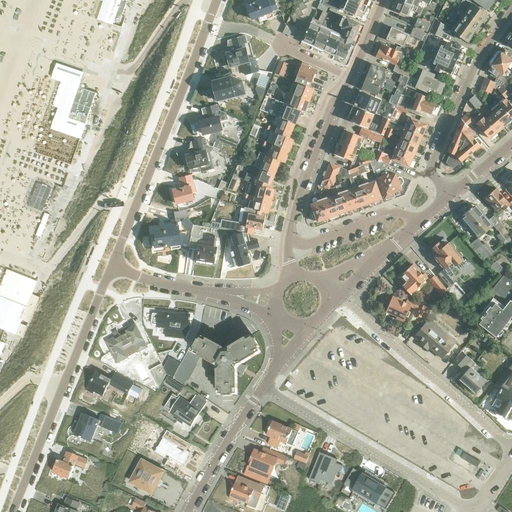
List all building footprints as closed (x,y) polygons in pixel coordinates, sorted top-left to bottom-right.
[(121,0),(99,0),(104,1),(97,21),(114,27),(118,14),(123,15),(127,4),(121,2),(121,0)] [(252,19),(272,11),(267,0),(257,0),(257,1),(247,6),(252,19)] [(298,0),(296,1),(298,5),(301,11),(301,10),(306,8),(304,4),(303,4),(301,0),(298,0)] [(367,7),(367,6),(353,0),(343,0),(342,2),(339,0),(320,0),(319,2),(338,11),(340,8),(357,16),(357,15),(361,17),(366,7),(367,7)] [(420,14),(422,9),(399,0),(397,0),(393,11),(407,16),(407,15),(410,9),(414,11),(415,12),(420,14)] [(399,0),(422,9),(423,9),(418,7),(420,1),(425,3),(426,0),(399,0)] [(465,12),(481,24),(485,18),(485,15),(486,13),(471,3),(467,0),(462,0),(461,2),(468,7),(465,12)] [(496,0),(474,0),(486,9),(487,8),(491,11),(495,5),(495,4),(497,1),(496,0)] [(301,11),(298,5),(293,8),(295,12),(298,17),(303,15),(301,10),(301,11)] [(321,25),(322,26),(328,13),(323,11),(320,17),(318,20),(313,17),(302,41),(307,44),(308,42),(313,44),(321,25)] [(298,17),(295,12),(290,15),(295,24),(300,22),(298,17)] [(458,21),(473,31),(474,29),(477,29),(481,24),(465,12),(458,21)] [(346,34),(345,36),(344,38),(352,41),(360,23),(342,16),(338,24),(343,26),(342,28),(343,28),(342,30),(342,32),(346,34)] [(427,31),(430,24),(418,18),(415,25),(427,31)] [(435,19),(430,32),(439,37),(441,37),(446,26),(435,19)] [(472,33),(473,31),(458,21),(452,30),(466,41),(469,41),(473,35),(472,33)] [(283,33),(288,35),(292,25),(287,23),(283,33)] [(292,25),(288,35),(293,37),(297,28),(292,25)] [(321,25),(313,44),(318,47),(317,48),(323,51),(331,30),(322,26),(321,25)] [(410,35),(409,34),(410,34),(393,26),(392,27),(388,25),(385,33),(389,35),(387,39),(404,46),(406,41),(411,44),(414,37),(421,40),(425,42),(428,34),(414,27),(410,35)] [(342,35),(331,30),(323,51),(328,53),(329,51),(334,53),(342,35)] [(345,60),(352,41),(344,38),(345,36),(342,35),(334,53),(339,56),(338,57),(345,60)] [(245,36),(232,39),(227,41),(227,53),(226,53),(230,66),(241,63),(244,74),(257,71),(254,58),(247,59),(243,43),(246,42),(248,41),(247,38),(245,39),(245,36)] [(436,53),(456,63),(457,60),(460,61),(464,52),(451,46),(452,44),(442,39),(438,48),(424,43),(422,48),(430,51),(436,53)] [(393,70),(401,74),(408,77),(411,71),(399,66),(406,50),(397,46),(395,49),(381,43),(379,49),(378,49),(376,50),(375,52),(376,54),(376,55),(376,56),(395,64),(394,68),(393,70)] [(493,57),(508,67),(511,61),(511,53),(505,48),(502,52),(500,51),(497,51),(493,57)] [(455,65),(456,63),(436,53),(429,68),(439,72),(440,70),(453,75),(457,66),(455,65)] [(501,76),(508,67),(493,57),(489,62),(489,65),(492,66),(489,70),(492,73),(490,76),(496,78),(494,82),(502,86),(508,81),(501,76)] [(283,71),(286,63),(280,60),(275,73),(283,76),(285,72),(283,71)] [(292,80),(294,81),(309,87),(316,70),(307,67),(308,64),(302,62),(297,75),(295,74),(292,80)] [(68,109),(62,128),(82,135),(87,121),(91,122),(101,95),(84,89),(89,72),(63,63),(58,77),(70,81),(61,107),(68,109)] [(409,76),(409,77),(406,85),(416,89),(417,85),(428,90),(430,86),(436,89),(437,89),(438,89),(439,89),(440,89),(441,89),(442,89),(443,88),(444,87),(444,86),(444,85),(444,84),(444,83),(443,82),(442,81),(440,80),(434,77),(436,72),(415,63),(412,70),(422,74),(419,80),(409,76)] [(368,76),(403,91),(406,85),(409,77),(408,77),(401,74),(398,81),(400,82),(398,87),(394,85),(395,83),(388,79),(384,77),(387,70),(372,64),(368,76)] [(231,70),(214,74),(218,86),(214,87),(217,100),(244,93),(240,79),(232,76),(231,70)] [(397,105),(397,104),(401,94),(403,91),(368,76),(363,88),(377,94),(380,87),(384,89),(384,88),(392,91),(393,89),(396,91),(394,95),(392,94),(389,102),(397,105)] [(483,83),(493,88),(494,86),(496,87),(498,84),(495,82),(485,78),(483,83)] [(282,85),(280,89),(285,91),(288,92),(309,101),(314,89),(309,87),(294,81),(291,89),(287,87),(282,85)] [(493,88),(483,83),(480,88),(481,88),(478,95),(484,97),(487,91),(491,93),(493,88)] [(270,84),(267,92),(273,95),(277,87),(270,84)] [(498,84),(496,87),(498,89),(498,90),(505,98),(510,95),(502,86),(498,84)] [(262,97),(265,89),(257,86),(256,88),(259,96),(262,97)] [(406,108),(406,109),(418,115),(420,112),(422,110),(431,114),(436,103),(426,99),(428,96),(415,90),(415,91),(416,91),(415,92),(411,90),(409,95),(412,96),(410,101),(414,102),(412,106),(404,103),(407,96),(401,94),(397,104),(406,108)] [(380,100),(375,98),(375,97),(363,91),(362,94),(359,93),(355,103),(372,110),(375,111),(380,100)] [(283,103),(286,104),(289,105),(289,106),(300,110),(304,112),(309,101),(288,92),(283,103)] [(474,95),(469,100),(476,109),(482,104),(474,95)] [(499,105),(511,120),(511,106),(505,98),(499,104),(499,105)] [(391,117),(397,105),(389,102),(382,116),(384,117),(385,117),(390,119),(390,120),(391,117)] [(218,104),(217,104),(201,108),(204,120),(200,121),(204,134),(217,130),(218,133),(213,147),(217,148),(219,143),(220,142),(236,148),(238,141),(222,135),(221,129),(219,122),(228,119),(226,113),(219,110),(218,104)] [(289,105),(286,104),(281,119),(294,124),(300,110),(289,106),(289,105)] [(403,114),(406,109),(406,108),(397,104),(397,105),(391,117),(397,120),(400,113),(403,114)] [(508,124),(511,120),(499,105),(499,104),(491,111),(504,126),(507,123),(508,124)] [(354,105),(348,118),(369,127),(374,113),(354,105)] [(501,128),(504,126),(491,111),(483,118),(496,134),(502,129),(501,128)] [(467,113),(463,116),(470,125),(475,121),(467,113)] [(275,133),(278,134),(278,133),(289,138),(294,124),(281,119),(276,116),(273,124),(278,126),(275,133)] [(448,152),(450,153),(455,155),(463,145),(470,129),(472,127),(470,125),(463,116),(463,117),(448,152)] [(383,134),(390,119),(385,117),(384,117),(378,132),(383,134)] [(404,126),(422,134),(427,123),(419,120),(418,122),(410,118),(407,124),(405,123),(404,126)] [(496,134),(483,118),(477,123),(490,138),(491,137),(492,138),(496,134)] [(375,130),(378,123),(372,121),(369,127),(375,130)] [(253,126),(250,135),(255,137),(258,128),(253,126)] [(422,134),(404,126),(401,132),(403,133),(401,138),(418,145),(422,134)] [(476,132),(472,127),(470,129),(463,145),(455,155),(450,153),(445,163),(447,165),(451,170),(463,160),(465,160),(468,158),(468,155),(481,145),(483,142),(478,137),(475,138),(473,136),(475,134),(476,132)] [(381,142),(382,140),(383,137),(363,128),(360,134),(381,142)] [(341,141),(359,149),(362,142),(364,137),(346,129),(341,141)] [(293,140),(289,138),(278,133),(278,134),(273,145),(289,151),(293,140)] [(204,138),(192,141),(194,150),(190,151),(191,155),(186,156),(189,168),(191,168),(192,174),(208,170),(207,164),(207,163),(204,152),(208,151),(209,151),(211,146),(206,144),(205,144),(204,138)] [(418,145),(401,138),(399,144),(396,143),(394,149),(412,157),(418,145)] [(357,156),(359,149),(341,141),(336,153),(355,161),(357,156)] [(268,157),(280,161),(284,163),(289,151),(273,145),(269,156),(268,157)] [(374,157),(383,161),(388,163),(390,158),(388,157),(389,155),(377,149),(376,150),(374,155),(373,157),(374,157)] [(408,168),(412,157),(394,149),(393,152),(395,153),(392,159),(400,162),(399,164),(408,168)] [(268,157),(269,156),(266,155),(264,161),(260,160),(257,167),(261,169),(274,175),(280,161),(268,157)] [(373,162),(372,161),(371,156),(361,160),(363,165),(364,165),(370,162),(373,162)] [(386,170),(388,163),(383,161),(374,157),(372,161),(373,162),(370,162),(373,170),(374,170),(385,198),(391,196),(390,194),(401,190),(400,186),(402,185),(404,181),(402,178),(399,176),(397,177),(396,175),(389,177),(388,175),(383,177),(380,168),(386,170)] [(321,186),(329,189),(331,184),(333,185),(336,176),(345,179),(350,178),(349,175),(349,170),(330,162),(321,186)] [(366,172),(364,165),(363,165),(357,167),(359,172),(360,174),(366,172)] [(274,175),(261,169),(257,167),(256,166),(252,175),(247,172),(244,180),(249,182),(255,184),(255,185),(258,186),(269,188),(274,175)] [(349,170),(349,175),(359,172),(357,167),(349,170)] [(191,175),(180,178),(182,187),(173,189),(177,204),(193,199),(192,193),(196,192),(191,175)] [(232,177),(227,189),(232,191),(237,179),(232,177)] [(221,180),(218,188),(223,190),(226,182),(221,180)] [(360,187),(353,190),(359,206),(370,202),(363,184),(362,181),(358,183),(359,185),(360,187)] [(363,184),(370,202),(380,198),(374,182),(368,185),(367,182),(363,184)] [(245,188),(243,194),(271,201),(274,189),(269,188),(258,186),(256,191),(245,188)] [(497,211),(503,206),(508,212),(510,212),(511,211),(511,200),(509,203),(496,188),(486,197),(497,211)] [(359,206),(353,190),(348,192),(347,190),(342,191),(349,210),(359,206)] [(349,210),(342,191),(338,193),(339,195),(333,197),(338,213),(349,210)] [(271,201),(243,194),(242,198),(250,200),(248,208),(256,210),(268,213),(271,201)] [(338,213),(333,197),(327,199),(326,197),(322,199),(328,217),(338,213)] [(318,221),(328,217),(322,199),(317,201),(318,203),(312,205),(315,214),(312,215),(314,219),(317,218),(318,221)] [(476,205),(474,207),(461,218),(478,238),(493,224),(498,230),(500,233),(496,236),(502,243),(503,243),(505,245),(511,239),(511,236),(503,225),(502,226),(495,217),(490,221),(481,210),(481,211),(476,205)] [(229,223),(228,230),(253,234),(254,228),(262,230),(264,217),(265,213),(256,210),(248,208),(247,214),(248,214),(247,219),(243,218),(241,225),(229,223)] [(185,217),(179,223),(191,233),(193,224),(186,218),(185,217)] [(164,246),(181,244),(189,246),(191,236),(191,235),(186,234),(186,231),(179,232),(177,223),(176,223),(162,225),(162,227),(154,228),(155,235),(153,235),(155,247),(164,246)] [(253,234),(228,230),(226,238),(231,239),(234,246),(230,247),(234,258),(236,257),(239,266),(250,262),(248,256),(247,254),(249,253),(248,250),(259,247),(257,239),(246,242),(247,234),(253,234)] [(218,237),(209,236),(208,241),(200,240),(200,237),(191,236),(189,246),(189,249),(198,250),(196,259),(214,262),(218,237)] [(444,239),(440,243),(439,242),(432,248),(439,257),(436,259),(444,269),(439,274),(449,286),(446,289),(453,296),(457,300),(465,293),(456,282),(451,277),(455,273),(453,271),(457,268),(456,266),(463,260),(461,258),(462,257),(463,255),(461,253),(458,253),(454,250),(455,249),(456,246),(454,244),(451,244),(451,245),(449,243),(448,243),(444,239)] [(486,243),(484,244),(481,241),(478,240),(476,241),(476,240),(471,244),(484,260),(491,253),(493,251),(486,243)] [(491,266),(496,272),(498,275),(504,270),(497,261),(491,266)] [(400,277),(406,282),(404,284),(403,284),(402,285),(411,295),(413,294),(412,293),(414,291),(415,292),(419,288),(418,288),(430,277),(426,272),(423,275),(413,265),(400,277)] [(5,271),(0,285),(0,330),(19,338),(38,283),(5,271)] [(496,338),(511,316),(511,277),(506,274),(489,295),(495,300),(477,323),(496,338)] [(430,284),(442,297),(449,291),(435,275),(429,280),(431,283),(430,284)] [(415,308),(418,303),(408,299),(409,296),(406,303),(392,297),(386,311),(397,316),(396,318),(404,322),(411,306),(414,308),(415,308)] [(414,308),(412,313),(418,316),(424,319),(429,308),(423,305),(418,303),(415,308),(414,308)] [(159,315),(158,314),(153,314),(152,324),(158,325),(158,327),(167,328),(167,329),(181,331),(182,330),(189,331),(190,318),(190,315),(181,314),(181,315),(159,313),(159,315)] [(436,324),(435,324),(429,319),(417,333),(423,338),(422,339),(423,340),(420,343),(427,349),(429,347),(443,358),(457,341),(436,324)] [(471,322),(466,328),(473,333),(478,327),(471,322)] [(128,357),(138,352),(147,348),(137,327),(106,342),(113,355),(117,363),(128,357)] [(194,339),(181,364),(173,378),(185,386),(197,365),(196,365),(200,358),(214,365),(213,368),(214,372),(218,371),(219,395),(224,395),(224,397),(232,397),(232,395),(237,395),(237,371),(239,371),(241,372),(242,371),(243,369),(243,367),(242,367),(241,365),(261,353),(258,349),(260,348),(255,340),(254,341),(251,337),(231,349),(229,346),(225,346),(223,349),(203,337),(200,342),(194,339)] [(480,367),(475,363),(462,351),(454,361),(457,363),(462,367),(460,370),(465,374),(461,379),(476,392),(486,381),(476,372),(480,367)] [(173,378),(181,364),(169,357),(163,368),(166,374),(173,378)] [(158,388),(166,374),(163,368),(161,364),(149,371),(158,388)] [(511,365),(494,387),(500,390),(491,406),(499,411),(498,413),(506,417),(506,418),(509,420),(511,413),(511,365)] [(134,383),(126,379),(115,373),(111,380),(96,372),(86,389),(93,393),(94,391),(103,396),(109,384),(120,390),(128,394),(132,396),(134,391),(130,389),(134,383)] [(170,386),(173,381),(168,377),(165,382),(170,386)] [(184,388),(179,385),(176,389),(181,393),(184,388)] [(170,413),(178,418),(176,420),(182,424),(184,422),(191,426),(204,406),(194,400),(190,405),(180,399),(170,413)] [(123,422),(115,419),(102,414),(99,420),(83,414),(75,435),(91,442),(98,426),(105,429),(119,434),(123,422)] [(295,424),(292,430),(273,422),(267,436),(271,437),(268,444),(278,448),(281,441),(293,446),(297,438),(299,433),(298,433),(301,426),(295,424)] [(167,431),(154,453),(165,460),(167,457),(169,458),(164,467),(177,474),(182,466),(184,467),(191,454),(187,452),(191,445),(167,431)] [(274,467),(276,463),(279,454),(271,451),(269,456),(255,450),(247,469),(245,475),(261,482),(264,474),(268,465),(274,467)] [(294,459),(306,464),(310,454),(306,452),(305,455),(297,451),(294,459)] [(85,468),(88,460),(67,452),(63,462),(58,460),(53,472),(69,479),(75,464),(85,468)] [(338,460),(322,453),(310,482),(319,485),(321,481),(332,485),(337,472),(341,473),(343,467),(336,464),(338,460)] [(143,462),(132,482),(152,493),(164,473),(143,462)] [(395,493),(364,475),(360,473),(356,479),(360,481),(358,486),(357,485),(355,488),(356,488),(355,491),(386,509),(395,493)] [(239,476),(238,478),(230,498),(238,502),(239,500),(248,504),(247,505),(256,509),(265,486),(239,476)] [(282,494),(276,508),(285,511),(290,497),(282,494)] [(136,498),(134,503),(132,507),(137,510),(141,511),(153,511),(144,508),(147,503),(136,498)] [(77,511),(76,511),(79,503),(67,499),(64,507),(59,505),(56,511),(77,511)]
